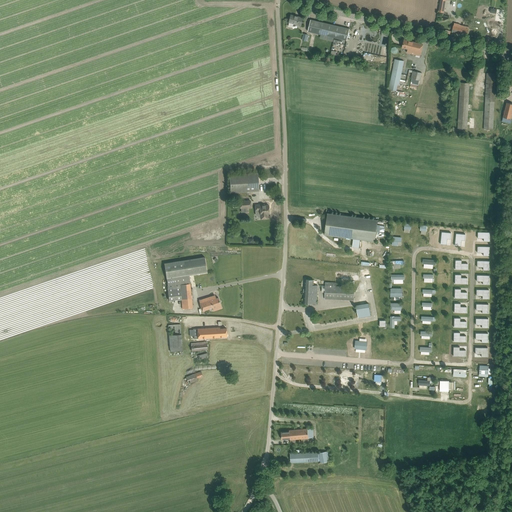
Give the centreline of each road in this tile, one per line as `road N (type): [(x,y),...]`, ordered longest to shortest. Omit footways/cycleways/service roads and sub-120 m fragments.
road 1 (unclassified): [(279,511),(267,473),(285,245),(278,0)]
road 2 (tertiary): [(511,55),(303,0)]
